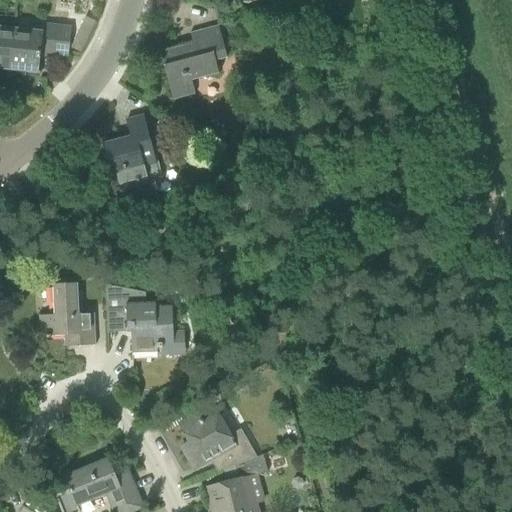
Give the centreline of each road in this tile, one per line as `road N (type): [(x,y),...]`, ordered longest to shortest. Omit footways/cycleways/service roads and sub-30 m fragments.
road 1 (track): [(511,273),(440,0)]
road 2 (residential): [(174,511),(153,460),(97,381),(64,398),(0,465)]
road 3 (track): [(440,200),(351,286),(316,357),(307,411)]
road 4 (residential): [(0,167),(81,84),(122,0)]
